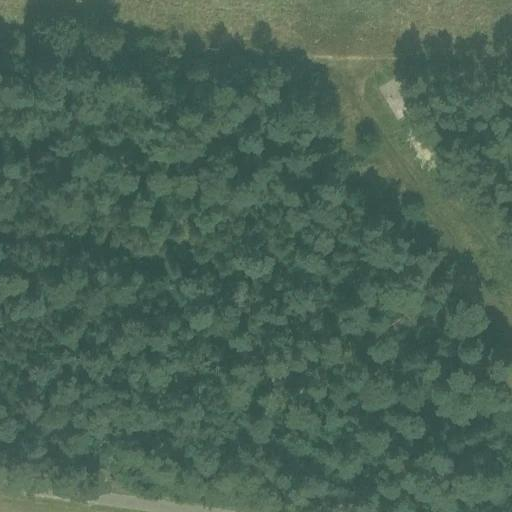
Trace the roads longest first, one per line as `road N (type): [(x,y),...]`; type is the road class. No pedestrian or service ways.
road 1 (track): [(0,32),(511,57)]
road 2 (track): [(511,290),(331,49)]
road 3 (residential): [(0,477),(238,511)]
